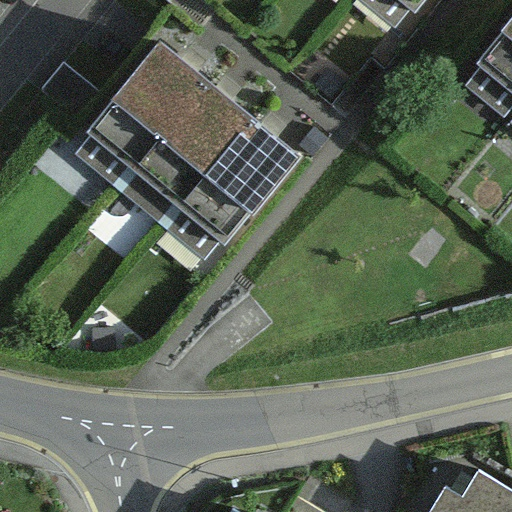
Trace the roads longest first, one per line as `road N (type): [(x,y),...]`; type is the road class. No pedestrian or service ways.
road 1 (residential): [(125,443),(511,362)]
road 2 (residential): [(0,406),(125,443)]
road 3 (residential): [(77,0),(0,94)]
